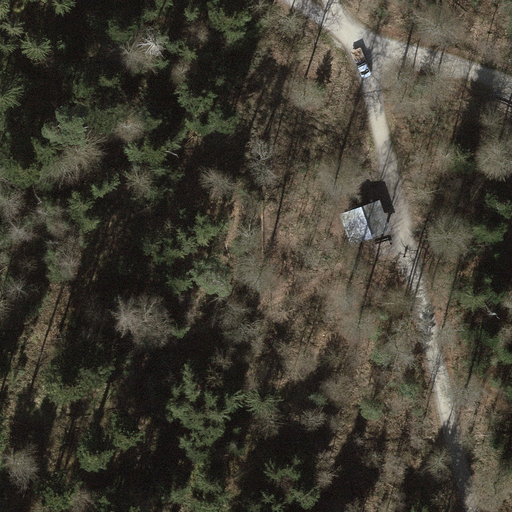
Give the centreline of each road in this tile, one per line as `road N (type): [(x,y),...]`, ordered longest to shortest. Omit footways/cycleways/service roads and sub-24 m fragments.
road 1 (track): [(358,43),(472,511)]
road 2 (track): [(511,87),(416,51),(358,43)]
